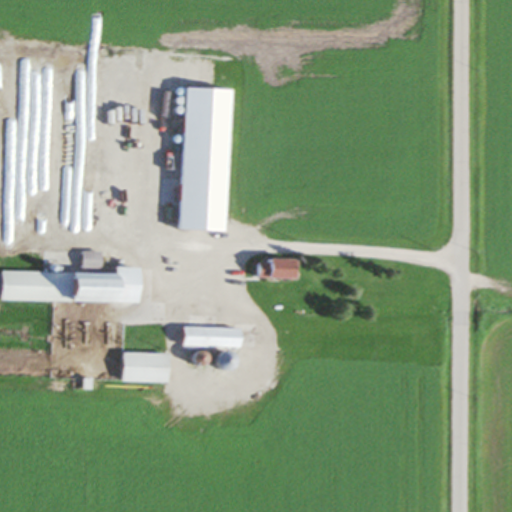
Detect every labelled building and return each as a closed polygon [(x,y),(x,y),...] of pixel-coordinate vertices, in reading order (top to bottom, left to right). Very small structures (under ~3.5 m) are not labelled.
[(176,89),(171,231),(217,232),(221,90),(176,89)] [(165,272),(184,272),(184,256),(165,256),(165,272)] [(251,259),(251,279),(285,279),(285,260),(251,259)] [(109,274),(0,272),(0,302),(120,303),(121,283),(109,283),(109,274)] [(234,329),(177,329),(177,348),(234,348),(234,329)] [(163,384),(164,354),(117,354),(117,383),(163,384)] [(211,370),(226,370),(226,354),(211,354),(211,370)]
